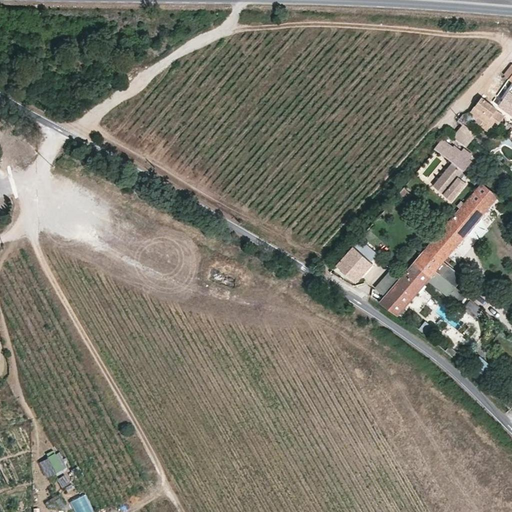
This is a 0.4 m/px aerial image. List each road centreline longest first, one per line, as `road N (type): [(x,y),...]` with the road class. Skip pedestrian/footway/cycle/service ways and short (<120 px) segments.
road 1 (residential): [(0,96),(326,281),(426,347),(511,427)]
road 2 (track): [(0,132),(25,224),(185,511)]
road 3 (track): [(226,28),(416,28),(511,41)]
road 4 (track): [(66,132),(226,28),(246,0)]
road 5 (secondary): [(364,0),(511,10)]
